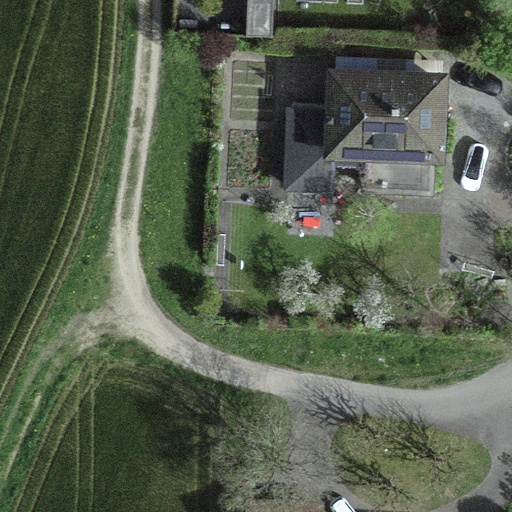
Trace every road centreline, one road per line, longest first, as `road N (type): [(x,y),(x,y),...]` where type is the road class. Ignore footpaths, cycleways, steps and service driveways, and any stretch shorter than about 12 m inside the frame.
road 1 (track): [(279,389),(174,350),(120,299),(143,0)]
road 2 (residential): [(511,359),(396,396),(279,389)]
